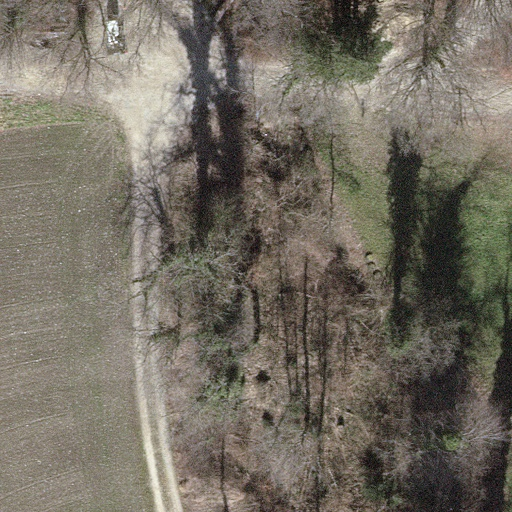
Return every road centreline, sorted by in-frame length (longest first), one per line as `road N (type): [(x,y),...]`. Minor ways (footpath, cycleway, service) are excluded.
road 1 (track): [(511,100),(150,69),(0,71)]
road 2 (track): [(179,511),(154,360),(150,69)]
road 3 (track): [(401,91),(483,35),(510,0)]
